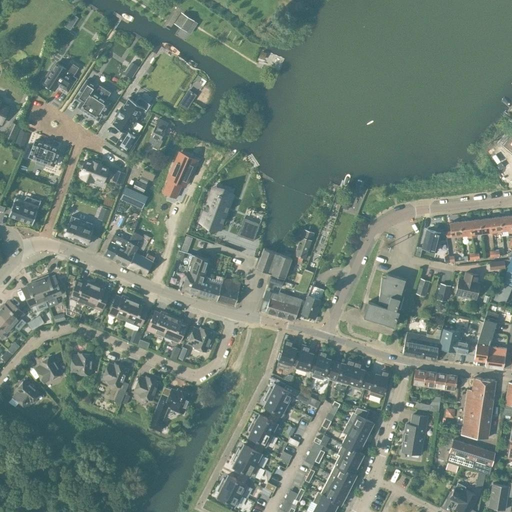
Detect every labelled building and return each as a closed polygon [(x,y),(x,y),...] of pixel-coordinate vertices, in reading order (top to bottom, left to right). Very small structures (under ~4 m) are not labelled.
[(72,15),(69,20),(74,23),(77,18),(72,15)] [(188,17),(181,28),(187,31),(193,21),(188,17)] [(56,63),(50,72),(49,71),(44,77),(46,78),(43,83),(54,91),(57,85),(67,91),(75,79),(72,76),(77,68),(69,63),(65,69),(56,63)] [(128,70),(124,75),(131,79),(134,74),(128,70)] [(90,115),(90,114),(98,119),(101,114),(102,115),(107,108),(105,107),(109,102),(93,92),(97,86),(86,80),(75,97),(81,101),(78,106),(85,111),(85,112),(90,115)] [(188,90),(179,104),(187,109),(196,95),(188,90)] [(127,152),(138,135),(130,129),(142,110),(146,112),(151,104),(138,96),(135,102),(128,98),(120,110),(119,109),(116,114),(117,115),(111,124),(124,132),(116,145),(127,152)] [(0,122),(2,123),(9,108),(0,104),(0,102),(1,100),(0,99),(0,122)] [(21,130),(18,137),(26,140),(28,133),(21,130)] [(44,143),(44,144),(35,140),(29,157),(37,159),(35,163),(44,166),(45,163),(53,166),(59,149),(50,146),(50,145),(44,143)] [(172,172),(163,192),(175,197),(181,185),(184,186),(191,170),(187,168),(192,157),(180,152),(175,163),(174,162),(170,171),(172,172)] [(93,163),(85,160),(80,173),(82,174),(81,177),(92,181),(93,178),(103,182),(108,168),(100,166),(101,164),(93,161),(93,163)] [(112,181),(119,183),(123,172),(117,170),(112,181)] [(142,207),(147,197),(125,187),(120,197),(142,207)] [(204,209),(200,221),(207,224),(207,225),(208,225),(208,224),(212,226),(211,226),(212,227),(212,226),(219,229),(222,222),(223,222),(222,222),(224,218),(224,217),(226,211),(227,211),(226,210),(228,206),(229,206),(228,206),(231,197),(221,194),(221,193),(218,192),(218,193),(211,190),(206,204),(205,204),(206,205),(205,209),(204,209)] [(15,197),(8,216),(32,225),(39,204),(39,203),(38,205),(24,200),(25,199),(24,199),(23,201),(16,198),(16,197),(15,197)] [(347,210),(351,200),(345,197),(341,207),(347,210)] [(64,236),(86,245),(94,224),(71,215),(64,236)] [(501,216),(500,216),(502,231),(507,230),(508,233),(511,232),(511,230),(510,215),(501,216)] [(490,218),(492,235),(496,234),(496,231),(502,231),(500,216),(490,218)] [(243,217),(237,235),(241,237),(241,236),(253,241),(259,223),(243,217)] [(490,218),(480,219),(482,233),(487,232),(487,235),(492,235),(490,218)] [(480,219),(470,220),(472,237),(476,237),(476,234),(482,233),(480,219)] [(470,220),(460,221),(461,235),(467,235),(467,238),(472,237),(470,220)] [(450,231),(446,232),(446,237),(461,235),(460,221),(449,222),(450,231)] [(301,236),(294,254),(295,254),(296,255),(295,259),(295,260),(302,262),(304,258),(305,258),(312,240),(311,240),(314,232),(304,229),(301,236)] [(427,229),(422,247),(436,251),(439,240),(447,239),(446,237),(446,232),(440,232),(427,229)] [(104,255),(126,267),(127,267),(135,252),(143,237),(133,232),(129,242),(114,235),(104,255)] [(264,249),(257,269),(271,274),(284,279),(291,258),(283,256),(275,253),(264,249)] [(135,252),(127,267),(146,275),(145,274),(152,261),(144,257),(140,255),(135,252)] [(505,268),(499,281),(511,286),(511,253),(509,259),(504,260),(504,261),(505,268)] [(208,261),(189,254),(184,270),(187,271),(187,272),(204,277),(208,261)] [(504,261),(490,262),(490,269),(505,268),(504,261)] [(294,287),(293,289),(305,294),(313,274),(304,271),(302,274),(301,279),(299,283),(298,285),(295,284),(294,287)] [(196,294),(200,282),(203,282),(202,282),(204,277),(187,272),(181,290),(196,294)] [(458,279),(455,295),(476,300),(480,284),(476,283),(478,275),(465,272),(464,280),(458,279)] [(37,280),(45,300),(47,300),(48,301),(54,299),(54,297),(61,294),(54,275),(44,279),(43,277),(37,280)] [(269,279),(268,283),(281,287),(281,285),(283,281),(270,276),(269,279)] [(217,300),(234,305),(241,283),(224,278),(222,285),(217,300)] [(415,293),(424,297),(429,281),(419,278),(415,293)] [(86,304),(94,284),(88,281),(87,283),(77,279),(70,297),(77,300),(77,302),(83,305),(84,303),(86,304)] [(30,306),(45,300),(37,280),(32,282),(32,284),(22,288),(30,306)] [(217,300),(222,285),(205,280),(204,282),(203,282),(200,282),(196,294),(197,295),(217,300)] [(501,282),(498,288),(509,293),(511,287),(501,282)] [(94,284),(86,304),(101,310),(109,292),(99,288),(100,286),(94,284)] [(437,298),(447,301),(450,286),(440,284),(437,298)] [(301,314),(315,319),(319,308),(318,308),(324,290),(312,286),(301,314)] [(267,305),(265,312),(276,315),(292,320),(294,321),(295,318),(296,315),(299,307),(301,307),(304,300),(279,292),(278,294),(272,292),(271,294),(270,298),(267,305)] [(125,320),(133,300),(127,297),(126,299),(116,295),(109,313),(116,316),(116,318),(122,321),(123,319),(125,320)] [(0,307),(0,315),(13,326),(24,313),(9,300),(2,308),(0,307)] [(133,300),(125,320),(140,326),(148,308),(138,304),(139,302),(133,300)] [(369,301),(364,317),(394,327),(399,311),(396,310),(397,307),(380,302),(379,305),(369,301)] [(163,336),(172,316),(165,313),(165,315),(155,311),(147,329),(163,336)] [(476,343),(474,360),(475,360),(485,361),(485,366),(503,369),(506,348),(489,346),(498,315),(486,311),(483,321),(476,343)] [(12,327),(13,326),(0,315),(0,337),(2,339),(7,333),(9,333),(13,329),(12,327)] [(39,316),(33,320),(37,327),(43,324),(39,316)] [(172,316),(163,336),(179,342),(186,324),(177,320),(177,318),(172,316)] [(32,320),(27,323),(31,330),(36,327),(32,320)] [(204,329),(203,331),(194,327),(187,343),(193,345),(192,346),(194,346),(194,348),(199,351),(201,349),(205,351),(208,345),(210,344),(212,341),(210,339),(213,333),(204,329)] [(444,328),(440,349),(467,355),(469,342),(459,340),(461,332),(444,328)] [(426,336),(407,332),(402,354),(422,358),(424,345),(424,344),(426,336)] [(436,360),(440,339),(426,336),(424,344),(424,345),(422,358),(436,360)] [(278,361),(277,365),(289,369),(290,364),(292,365),(291,367),(295,368),(300,350),(295,349),(296,348),(291,346),(292,341),(285,339),(281,351),(281,353),(279,352),(277,359),(279,359),(278,361)] [(313,371),(318,356),(312,354),(313,353),(308,351),(309,347),(302,344),(300,350),(295,368),(307,372),(307,370),(313,371)] [(324,375),(330,377),(335,361),(330,359),(330,358),(325,357),(327,352),(319,350),(318,356),(313,371),(311,376),(323,380),(324,375)] [(7,351),(3,355),(7,359),(11,355),(7,351)] [(91,374),(92,354),(82,353),(82,355),(72,354),(71,371),(77,372),(78,373),(79,374),(84,375),(85,373),(91,374)] [(52,380),(57,377),(57,375),(61,372),(51,355),(42,360),(44,362),(35,368),(44,382),(49,379),(49,380),(50,379),(52,380)] [(348,383),(354,361),(347,359),(346,363),(341,362),(341,363),(335,361),(330,377),(329,379),(347,385),(348,383)] [(365,388),(370,372),(364,370),(364,369),(359,368),(361,363),(354,361),(348,383),(365,388)] [(118,365),(118,367),(108,363),(102,379),(107,381),(108,382),(108,384),(114,386),(115,385),(120,387),(128,368),(118,365)] [(424,385),(426,371),(416,369),(413,384),(424,385)] [(370,372),(365,388),(370,390),(369,394),(381,398),(382,393),(383,392),(384,392),(386,386),(385,386),(389,372),(382,370),(380,374),(376,373),(375,374),(370,372)] [(434,387),(436,372),(426,371),(424,385),(434,387)] [(444,389),(446,374),(436,372),(434,387),(444,389)] [(455,390),(457,376),(446,374),(444,389),(455,390)] [(150,377),(149,380),(140,376),(133,392),(139,394),(138,394),(140,395),(140,397),(145,399),(147,398),(151,400),(159,381),(150,377)] [(468,389),(462,434),(487,438),(496,380),(474,377),(473,390),(468,389)] [(30,384),(25,379),(18,387),(20,388),(13,396),(26,407),(30,403),(31,403),(31,402),(33,402),(37,398),(36,396),(40,392),(35,388),(35,386),(32,383),(30,384)] [(270,387),(267,393),(278,399),(287,403),(292,393),(296,395),(298,391),(286,384),(284,388),(274,384),(272,388),(270,387)] [(168,397),(162,394),(154,413),(163,417),(168,406),(170,407),(171,408),(171,410),(177,412),(178,411),(183,413),(191,394),(181,390),(181,393),(171,389),(168,397)] [(265,401),(263,406),(273,411),(270,415),(278,419),(281,415),(283,416),(289,405),(287,403),(278,399),(267,393),(263,400),(265,401)] [(302,400),(302,401),(307,404),(311,397),(306,394),(302,400)] [(418,403),(417,409),(438,412),(439,401),(432,400),(429,404),(418,403)] [(352,412),(347,422),(367,432),(368,433),(370,427),(371,424),(372,423),(373,423),(373,422),(365,418),(368,411),(357,407),(355,411),(354,413),(352,412)] [(254,417),(251,424),(260,428),(273,435),(279,424),(276,423),(278,419),(270,415),(268,419),(259,414),(256,419),(254,417)] [(419,454),(426,416),(413,414),(411,425),(406,424),(402,452),(419,454)] [(154,416),(150,426),(156,429),(160,419),(154,416)] [(347,422),(342,431),(364,443),(367,438),(366,437),(368,433),(367,432),(347,422)] [(250,431),(247,436),(257,441),(255,445),(263,449),(265,445),(267,446),(273,435),(260,428),(251,424),(248,430),(250,431)] [(362,448),(364,443),(342,431),(342,432),(346,434),(341,444),(342,444),(346,446),(357,451),(358,451),(360,447),(362,448)] [(290,437),(287,442),(296,447),(299,442),(290,437)] [(452,439),(445,461),(446,461),(447,462),(458,465),(489,475),(491,467),(494,455),(495,452),(452,439)] [(238,448),(235,454),(249,460),(258,465),(263,454),(261,453),(263,449),(255,445),(253,449),(243,444),(241,449),(238,448)] [(363,454),(358,451),(357,451),(346,446),(342,444),(337,453),(339,455),(358,464),(363,454)] [(234,461),(232,466),(241,471),(239,475),(247,479),(249,475),(254,477),(260,466),(258,465),(249,460),(235,454),(232,460),(234,461)] [(353,473),(358,464),(339,455),(334,464),(335,464),(336,465),(339,467),(339,466),(353,473)] [(494,455),(491,467),(498,468),(500,456),(494,455)] [(353,473),(339,466),(339,467),(336,465),(335,464),(330,474),(350,484),(350,485),(356,474),(353,473)] [(223,478),(220,484),(228,489),(242,496),(248,484),(245,483),(247,479),(239,475),(237,479),(228,474),(225,479),(223,478)] [(348,489),(350,485),(350,484),(330,474),(325,483),(347,495),(350,489),(348,489)] [(455,487),(449,498),(458,503),(455,509),(457,510),(457,511),(476,511),(477,511),(471,508),(478,495),(465,488),(466,487),(457,482),(455,487)] [(511,497),(511,496),(511,482),(508,482),(508,486),(493,483),(488,507),(493,508),(494,509),(498,510),(500,509),(504,509),(506,496),(511,497)] [(344,500),(347,495),(325,483),(320,493),(325,495),(324,495),(337,502),(338,503),(340,504),(343,499),(344,500)] [(219,491),(216,496),(227,502),(226,503),(232,506),(233,505),(236,507),(242,496),(228,489),(220,484),(216,490),(219,491)] [(325,495),(320,493),(318,491),(312,501),(316,504),(317,503),(333,511),(338,503),(337,502),(324,495),(325,495)] [(332,511),(333,511),(317,503),(316,504),(312,511),(332,511)]
